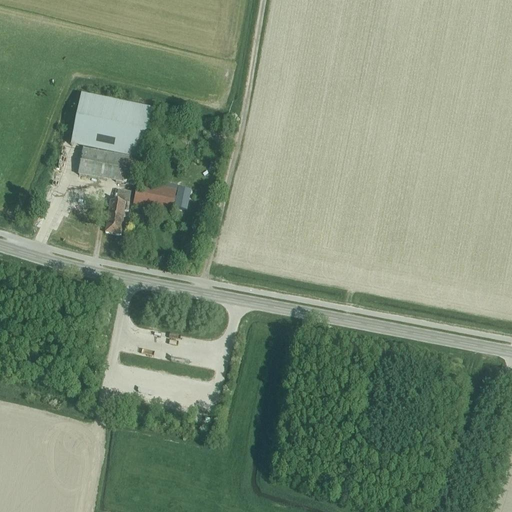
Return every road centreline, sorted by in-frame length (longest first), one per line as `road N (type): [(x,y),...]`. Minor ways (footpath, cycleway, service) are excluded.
road 1 (secondary): [(511,352),(127,279),(0,245)]
road 2 (track): [(198,293),(263,0)]
